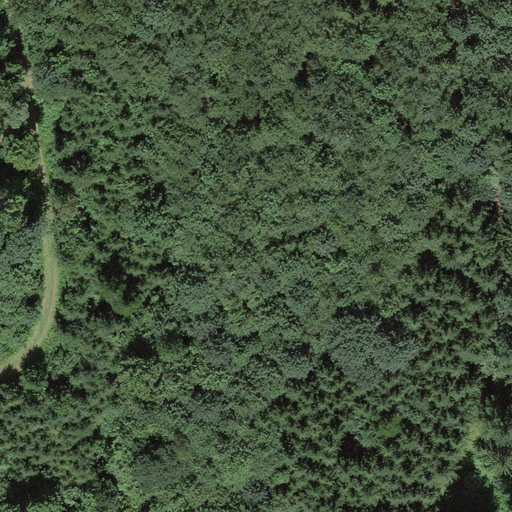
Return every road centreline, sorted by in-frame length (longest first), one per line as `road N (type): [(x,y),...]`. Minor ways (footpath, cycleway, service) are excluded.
road 1 (track): [(404,511),(434,454),(471,344),(483,238),(474,143),(445,0)]
road 2 (track): [(0,370),(41,323),(48,274),(3,0)]
